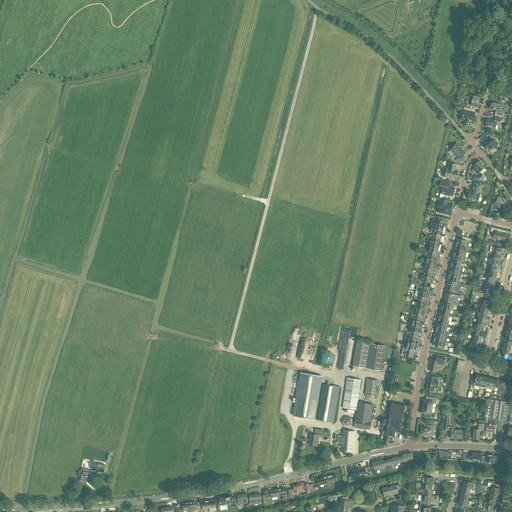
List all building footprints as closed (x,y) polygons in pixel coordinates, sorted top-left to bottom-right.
[(464,109),(475,112),(476,107),(477,107),(478,104),(477,104),(477,103),(478,103),(478,102),(478,101),(479,100),(479,97),(473,96),(472,94),(467,97),(468,100),(466,101),(468,105),(464,107),(464,109)] [(490,109),(492,110),(494,110),(495,110),(496,112),(495,112),(495,116),(503,118),(505,110),(501,109),(502,105),(492,102),(490,107),(490,109)] [(472,123),(474,117),(474,116),(475,113),(464,110),(464,111),(464,113),(463,115),(462,116),(461,116),(460,120),(464,121),(464,122),(464,123),(463,125),(469,126),(470,123),(472,123)] [(487,119),(486,122),(485,126),(495,129),(496,125),(497,124),(500,125),(501,119),(495,117),(495,118),(494,121),(492,120),(490,120),(487,119)] [(484,147),(485,147),(487,149),(486,150),(487,150),(488,152),(493,148),(496,149),(497,147),(496,146),(498,144),(495,140),(494,142),(487,133),(480,139),(483,142),(481,143),(483,145),(484,146),(484,145),(485,147),(484,147)] [(466,153),(462,149),(456,144),(451,150),(448,152),(451,155),(454,153),(456,155),(459,157),(456,160),(460,164),(466,158),(463,156),(466,153)] [(472,171),(476,176),(477,175),(478,177),(477,178),(480,181),(483,178),(479,173),(480,172),(485,167),(480,161),(474,166),(475,168),(472,171)] [(445,177),(457,180),(459,172),(455,171),(456,165),(449,163),(448,169),(447,169),(445,177)] [(439,188),(442,189),(441,193),(446,195),(447,195),(449,196),(449,195),(453,196),(455,188),(448,187),(449,184),(441,182),(439,188)] [(468,199),(469,199),(478,201),(479,198),(480,193),(479,193),(480,192),(480,191),(480,190),(480,189),(481,185),(474,183),(472,192),(470,191),(468,199)] [(495,204),(498,208),(511,198),(505,191),(496,199),(497,200),(495,204)] [(439,209),(438,213),(448,215),(451,205),(450,204),(449,204),(448,204),(449,201),(441,199),(440,202),(440,204),(439,206),(439,207),(439,209)] [(435,221),(433,229),(445,231),(445,228),(446,228),(447,225),(443,225),(444,222),(445,222),(441,221),(441,218),(437,217),(437,220),(433,219),(433,221),(435,221)] [(500,233),(501,230),(491,227),(490,232),(495,233),(494,239),(504,241),(506,234),(500,233)] [(430,235),(429,237),(439,239),(441,239),(442,236),(444,237),(445,234),(444,234),(445,231),(433,229),(432,235),(430,235)] [(431,239),(429,246),(440,249),(441,246),(442,246),(443,243),(438,242),(439,239),(429,237),(429,238),(431,239)] [(457,242),(456,244),(468,247),(470,238),(462,237),(462,239),(461,240),(456,239),(456,242),(457,242)] [(495,247),(494,253),(501,255),(503,249),(499,248),(500,245),(491,243),(490,246),(495,247)] [(426,253),(425,255),(435,257),(437,257),(435,256),(435,253),(440,254),(441,252),(440,251),(440,249),(429,246),(427,253),(426,253)] [(427,256),(425,264),(436,266),(437,263),(438,263),(439,261),(435,260),(435,257),(425,255),(425,256),(427,256)] [(452,263),(452,265),(463,268),(464,263),(451,260),(451,263),(452,263)] [(422,270),(421,272),(431,274),(433,275),(433,274),(432,274),(432,271),(436,272),(437,269),(436,269),(436,266),(425,264),(423,271),(422,270)] [(450,274),(449,276),(461,279),(462,273),(449,270),(448,273),(450,274)] [(431,274),(421,272),(421,273),(423,274),(421,281),(432,284),(433,281),(434,281),(435,278),(431,277),(431,274)] [(430,293),(428,292),(429,288),(422,286),(422,288),(417,287),(416,291),(419,291),(417,299),(415,298),(415,299),(425,301),(426,301),(425,301),(426,298),(430,299),(431,296),(430,296),(430,293)] [(459,289),(447,286),(446,291),(462,295),(462,293),(459,292),(459,289)] [(480,293),(480,296),(488,298),(489,295),(492,296),(493,290),(483,288),(482,294),(480,293)] [(445,293),(444,298),(457,301),(458,298),(461,299),(462,296),(445,293)] [(479,305),(482,306),(489,307),(490,302),(487,301),(488,298),(480,296),(479,299),(481,299),(479,305)] [(443,303),(454,305),(454,306),(459,307),(460,304),(456,304),(457,301),(444,298),(443,303)] [(416,301),(415,308),(426,311),(427,308),(428,308),(428,305),(425,304),(425,301),(415,299),(415,300),(416,301)] [(442,306),(442,308),(451,310),(453,311),(454,306),(454,305),(443,303),(442,302),(441,306),(442,306)] [(411,315),(411,316),(420,319),(420,318),(422,319),(420,318),(421,315),(426,316),(426,314),(425,313),(426,311),(415,308),(413,315),(411,315)] [(412,318),(411,326),(422,328),(423,325),(424,325),(424,323),(419,321),(420,319),(411,316),(410,318),(412,318)] [(449,326),(437,324),(436,327),(437,327),(437,329),(446,331),(448,332),(449,326)] [(407,332),(407,334),(418,336),(416,336),(417,333),(422,334),(422,331),(421,331),(422,328),(411,326),(409,333),(407,332)] [(476,332),(475,335),(482,337),(484,331),(476,329),(474,328),(473,331),(476,332)] [(418,336),(407,334),(406,335),(408,336),(407,343),(418,346),(419,343),(420,343),(420,340),(416,339),(417,336),(418,337),(418,336)] [(435,337),(434,340),(446,342),(447,337),(434,334),(434,337),(435,337)] [(446,342),(434,340),(434,342),(433,341),(432,345),(445,348),(446,342)] [(353,366),(366,368),(370,344),(357,342),(353,366)] [(418,346),(407,343),(405,348),(403,348),(402,351),(401,355),(413,358),(414,354),(412,353),(413,350),(418,352),(418,349),(417,349),(418,346)] [(367,369),(381,371),(386,346),(371,344),(367,369)] [(511,349),(511,350),(503,348),(502,354),(511,356),(511,349)] [(329,352),(328,352),(327,352),(326,353),(325,353),(324,354),(324,355),(323,355),(323,356),(323,357),(323,358),(323,359),(323,360),(323,361),(324,361),(324,362),(325,362),(325,363),(326,363),(326,364),(327,364),(328,364),(329,364),(330,364),(331,363),(332,363),(333,362),(334,361),(334,360),(334,359),(335,358),(334,357),(334,356),(334,355),(333,355),(333,354),(332,353),(331,353),(330,352),(329,352)] [(436,357),(435,361),(434,360),(432,360),(429,370),(437,372),(438,364),(445,366),(446,359),(436,357)] [(317,376),(301,374),(294,416),(314,420),(320,382),(321,382),(322,377),(317,376)] [(474,386),(480,387),(481,384),(482,377),(476,375),(476,377),(474,386)] [(430,381),(429,383),(427,382),(425,391),(434,393),(436,393),(437,389),(440,378),(437,378),(431,376),(431,377),(430,379),(430,381)] [(480,387),(486,388),(486,386),(488,378),(482,377),(481,384),(480,387)] [(343,408),(356,410),(361,380),(347,378),(343,408)] [(486,389),(491,390),(492,387),(494,379),(488,378),(486,386),(486,388),(486,389)] [(367,379),(365,395),(375,397),(377,380),(367,379)] [(495,388),(498,388),(500,381),(494,379),(492,387),(491,390),(494,391),(495,388)] [(501,389),(504,390),(506,382),(500,381),(498,388),(497,391),(500,392),(501,389)] [(323,384),(317,420),(333,423),(339,387),(323,384)] [(424,400),(423,407),(432,408),(433,403),(436,404),(437,398),(426,397),(426,401),(424,400)] [(485,417),(488,418),(491,419),(491,417),(494,418),(494,419),(497,419),(497,418),(503,419),(502,420),(506,421),(509,402),(487,399),(485,417)] [(374,405),(358,402),(354,428),(370,430),(374,405)] [(392,403),(386,435),(395,437),(396,431),(400,432),(405,406),(392,403)] [(432,408),(423,407),(422,413),(424,413),(423,417),(434,419),(435,413),(432,413),(432,408)] [(345,427),(350,428),(354,423),(351,418),(345,417),(342,422),(345,427)] [(485,417),(484,421),(484,422),(487,422),(486,431),(486,432),(493,433),(494,432),(496,421),(488,420),(488,418),(485,417)] [(484,422),(484,421),(479,420),(478,430),(474,429),(473,439),(479,440),(480,430),(483,430),(484,422)] [(420,433),(421,433),(421,435),(430,436),(430,435),(433,435),(434,426),(427,426),(427,429),(422,428),(421,429),(420,429),(420,433)] [(450,430),(449,437),(454,437),(454,438),(462,438),(462,431),(455,430),(455,427),(448,427),(448,430),(450,430)] [(307,437),(310,437),(309,445),(317,446),(319,436),(323,436),(323,430),(315,429),(314,435),(310,434),(308,434),(307,437)] [(337,443),(341,443),(341,452),(352,452),(353,441),(354,441),(354,432),(342,431),(342,436),(338,436),(337,443)] [(403,455),(399,456),(400,463),(413,460),(414,463),(422,460),(420,453),(413,455),(412,453),(403,455)] [(485,462),(485,463),(486,457),(485,457),(482,456),(482,455),(472,454),(472,455),(467,455),(466,459),(478,461),(478,460),(482,460),(482,463),(485,463),(485,462)] [(486,457),(485,463),(486,463),(494,464),(494,462),(497,462),(497,457),(497,456),(497,457),(494,456),(487,455),(486,457)] [(383,460),(385,467),(386,470),(394,468),(393,465),(400,463),(399,456),(398,457),(397,456),(395,457),(384,460),(383,460)] [(385,467),(383,460),(381,461),(381,460),(379,461),(379,462),(373,463),(375,470),(373,470),(374,475),(377,474),(377,473),(380,472),(379,470),(380,470),(380,469),(379,469),(385,467)] [(93,462),(92,470),(103,473),(105,465),(93,462)] [(80,480),(85,482),(86,480),(93,482),(95,474),(94,474),(95,472),(82,469),(80,480)] [(349,471),(350,477),(366,473),(365,469),(360,470),(359,469),(349,471)] [(425,478),(425,484),(433,484),(433,482),(433,478),(428,478),(428,475),(422,474),(422,475),(421,474),(421,477),(422,477),(425,478)] [(332,475),(327,477),(329,485),(332,484),(331,482),(338,480),(336,475),(335,475),(334,475),(333,475),(333,476),(332,476),(332,475)] [(329,485),(327,477),(321,478),(321,479),(317,480),(319,485),(325,484),(326,486),(329,485)] [(463,485),(463,487),(472,489),(474,483),(464,481),(464,482),(464,485),(463,485)] [(294,489),(292,490),(292,492),(295,491),(295,493),(303,491),(303,490),(306,489),(306,492),(310,491),(309,485),(308,484),(305,485),(304,483),(301,484),(300,483),(298,484),(297,485),(293,486),(294,489)] [(384,488),(386,496),(398,493),(396,485),(384,488)] [(292,492),(292,490),(285,490),(285,487),(270,490),(271,494),(272,497),(287,495),(287,497),(288,497),(288,498),(292,498),(292,497),(292,492)] [(265,498),(265,496),(265,495),(261,496),(260,494),(258,494),(258,493),(254,494),(254,495),(249,495),(250,503),(261,502),(261,504),(266,503),(265,499),(265,498)] [(321,497),(322,504),(327,503),(329,495),(321,497)] [(420,501),(420,504),(429,505),(429,502),(431,502),(433,502),(433,498),(432,498),(431,498),(432,496),(424,495),(424,501),(420,501)] [(234,507),(233,507),(233,508),(238,507),(237,501),(233,501),(232,496),(226,497),(227,505),(233,503),(234,507)] [(219,500),(215,500),(217,511),(221,510),(228,509),(227,505),(226,497),(219,498),(219,500)] [(351,498),(351,497),(346,497),(346,498),(342,497),(342,500),(340,511),(348,511),(349,508),(348,508),(349,506),(353,506),(354,499),(351,498)] [(461,505),(460,508),(469,510),(470,507),(468,507),(470,501),(468,501),(460,499),(460,501),(458,501),(458,504),(459,505),(461,505)] [(201,505),(198,506),(199,511),(198,511),(202,511),(202,509),(209,508),(209,510),(214,510),(214,511),(217,511),(215,500),(201,502),(201,505)] [(399,500),(399,501),(399,506),(392,505),(391,511),(402,511),(402,510),(405,510),(405,505),(409,506),(409,501),(399,500)] [(196,502),(189,503),(190,511),(193,511),(193,510),(197,509),(197,511),(199,511),(198,506),(196,506),(196,502)] [(190,511),(189,503),(182,504),(183,507),(182,507),(182,511),(187,511),(190,511)]
